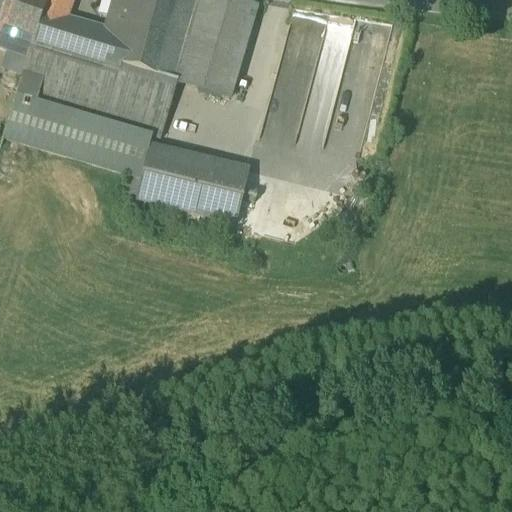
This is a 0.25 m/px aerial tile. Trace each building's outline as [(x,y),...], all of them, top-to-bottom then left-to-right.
[(0,0),(0,23),(34,36),(47,0),(0,0)] [(47,0),(28,54),(18,82),(15,91),(152,133),(160,135),(177,78),(186,48),(164,41),(161,48),(128,38),(126,38),(127,34),(110,30),(64,18),(70,0),(47,0)] [(138,0),(117,0),(110,30),(127,34),(138,0)] [(175,0),(138,0),(127,34),(126,38),(128,38),(161,48),(164,41),(175,0)] [(202,0),(175,0),(164,41),(186,48),(202,0)] [(256,3),(245,0),(202,0),(186,48),(177,78),(229,95),(256,3)] [(337,96),(363,102),(380,24),(353,18),(337,96)] [(28,54),(12,49),(2,75),(18,82),(28,54)] [(152,133),(15,91),(3,132),(141,174),(149,144),(152,133)] [(169,149),(149,144),(141,174),(136,197),(236,220),(249,166),(169,147),(169,149)]
